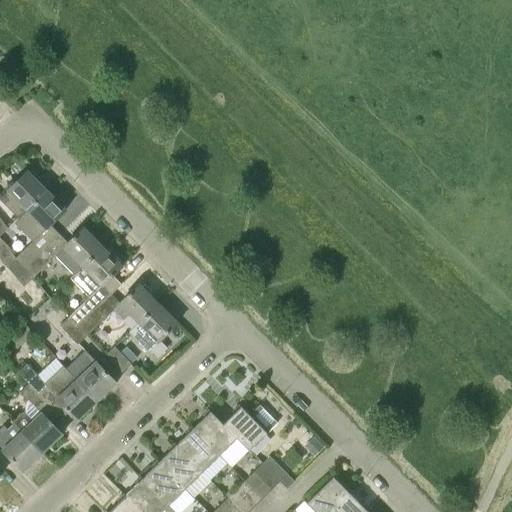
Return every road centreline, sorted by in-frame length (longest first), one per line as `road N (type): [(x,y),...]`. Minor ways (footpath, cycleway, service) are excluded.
road 1 (residential): [(236,323),(49,127),(29,123)]
road 2 (residential): [(37,511),(236,323)]
road 3 (residential): [(429,511),(236,323)]
